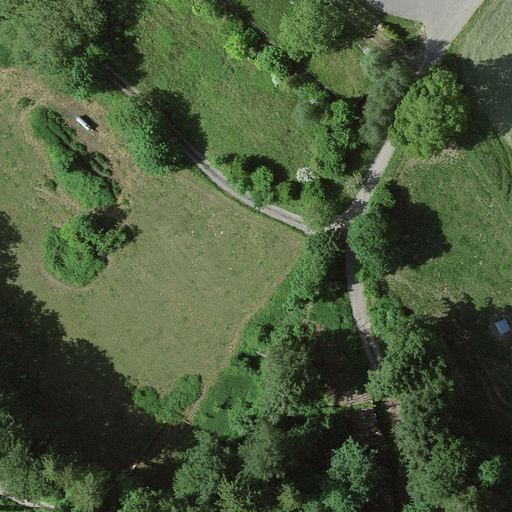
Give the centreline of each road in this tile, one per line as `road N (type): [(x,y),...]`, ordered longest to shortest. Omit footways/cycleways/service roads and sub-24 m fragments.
road 1 (residential): [(469,0),(359,205),(327,228),(230,186),(17,0)]
road 2 (track): [(417,511),(408,447),(367,329),(344,223)]
